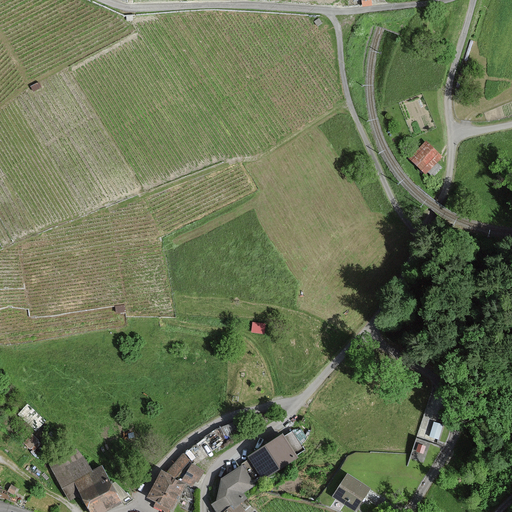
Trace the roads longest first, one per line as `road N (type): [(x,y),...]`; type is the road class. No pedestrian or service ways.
road 1 (unclassified): [(447,0),(324,11),(337,28),(356,120),(418,238)]
road 2 (unclassified): [(473,0),(448,91),(448,182),(418,238)]
road 3 (unclassified): [(361,333),(431,375),(456,405),(450,443),(409,511)]
road 4 (track): [(324,11),(128,8),(107,0)]
road 5 (residential): [(299,402),(251,409),(197,435),(148,487),(150,511)]
road 6 (unclassified): [(299,402),(217,465),(202,511)]
